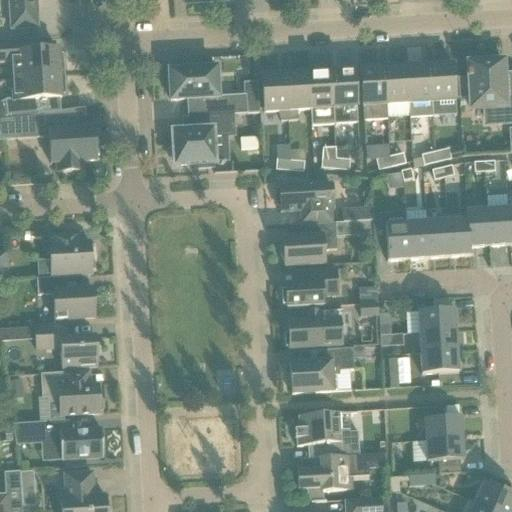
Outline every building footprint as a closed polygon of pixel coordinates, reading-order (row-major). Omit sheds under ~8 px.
[(35,0),(8,0),(10,31),(37,29),(35,0)] [(6,119),(34,116),(38,115),(36,101),(60,100),(60,95),(64,95),(63,76),(63,75),(61,56),(57,57),(57,52),(33,53),(32,42),(0,43),(0,61),(12,60),(14,98),(5,99),(6,119)] [(483,104),(484,109),(483,109),(483,111),(492,110),(493,125),(511,123),(511,97),(504,98),(502,64),(485,65),(485,62),(472,63),(472,65),(467,66),(468,75),(466,75),(466,80),(457,81),(458,100),(469,99),(469,105),(471,105),(471,104),(483,104)] [(435,69),(429,69),(432,119),(455,117),(452,67),(435,68),(435,69)] [(432,119),(429,69),(406,71),(408,106),(408,120),(432,119)] [(247,115),(246,97),(217,98),(216,85),(216,70),(168,73),(170,103),(205,100),(207,118),(232,117),(247,115)] [(385,107),(383,72),(377,72),(377,71),(359,72),(363,123),(387,122),(386,107),(385,107)] [(406,71),(383,72),(385,107),(386,107),(408,106),(406,71)] [(336,75),(330,75),(333,126),(357,124),(356,109),(353,73),(336,74),(336,75)] [(330,75),(307,77),(309,112),(310,128),(333,126),(330,75)] [(280,124),(287,123),(284,78),(278,78),(278,77),(261,78),(263,115),(277,114),(280,124)] [(296,113),(309,112),(307,77),(284,78),(287,123),(297,122),(296,113)] [(64,112),(38,115),(34,116),(35,139),(48,138),(49,166),(55,165),(56,175),(82,174),(82,164),(96,163),(96,158),(99,158),(98,143),(95,143),(94,129),(78,130),(77,111),(64,112)] [(247,116),(238,116),(239,130),(259,129),(258,115),(247,116)] [(233,138),(232,117),(207,118),(187,119),(183,120),(183,134),(171,134),(173,152),(170,152),(170,163),(173,163),(174,168),(194,167),(194,171),(212,170),(212,166),(213,165),(212,139),(233,138)] [(450,162),(448,151),(434,154),(436,165),(450,162)] [(436,165),(434,154),(421,157),(423,168),(436,165)] [(404,166),(402,156),(388,159),(391,169),(404,166)] [(391,169),(388,159),(376,162),(378,173),(391,169)] [(321,160),(320,170),(334,172),(335,161),(321,160)] [(348,173),(349,162),(335,161),(334,172),(348,173)] [(289,173),(289,163),(276,162),(275,172),(289,173)] [(289,173),(302,174),(303,167),(303,164),(289,163),(289,173)] [(484,174),(484,164),(473,165),(473,175),(484,174)] [(494,174),(493,164),(484,164),(484,174),(494,174)] [(453,178),(450,168),(441,170),(443,180),(453,178)] [(443,180),(441,170),(431,173),(433,183),(443,180)] [(412,181),(410,171),(400,174),(402,184),(412,181)] [(279,210),(280,215),(299,214),(300,226),(305,225),(305,226),(331,225),(330,212),(332,212),(330,187),(278,190),(278,193),(274,197),(274,206),(279,210)] [(341,213),(342,225),(372,223),(371,211),(341,213)] [(509,248),(507,211),(487,212),(489,249),(509,248)] [(489,249),(487,212),(465,213),(465,221),(466,221),(468,251),(469,251),(489,249)] [(424,213),(404,214),(404,215),(407,262),(427,261),(425,224),(424,213)] [(404,215),(371,217),(372,223),(372,227),(373,245),(385,245),(385,255),(386,264),(407,262),(404,215)] [(468,251),(466,221),(465,221),(445,223),(448,260),(469,259),(469,251),(468,251)] [(448,260),(445,223),(425,224),(427,261),(448,260)] [(279,254),(280,256),(283,263),(283,269),(323,266),(322,251),(334,250),(333,226),(305,228),(305,240),(281,241),(282,247),(279,254)] [(91,273),(94,270),(93,263),(90,260),(89,244),(75,245),(74,236),(49,238),(50,247),(48,247),(53,279),(91,276),(91,273)] [(281,292),(282,307),(285,307),(286,311),(322,309),(321,299),(336,298),(335,272),(311,273),(311,285),(284,287),(285,292),(281,292)] [(66,292),(65,279),(35,281),(37,296),(51,296),(53,323),(94,320),(92,290),(66,292)] [(360,319),(377,320),(377,307),(360,307),(360,319)] [(455,333),(454,312),(416,314),(418,336),(455,333)] [(304,323),(286,324),(287,335),(284,335),(284,349),(288,348),(288,352),(339,349),(338,327),(342,327),(341,313),(303,315),(304,323)] [(388,326),(378,326),(379,339),(389,338),(388,326)] [(33,330),(34,353),(59,352),(60,371),(97,369),(95,340),(66,342),(65,328),(33,330)] [(456,354),(455,333),(418,336),(419,356),(456,354)] [(389,338),(379,339),(379,348),(388,348),(389,347),(389,338)] [(289,366),(290,397),(334,395),(333,372),(352,371),(351,351),(319,353),(320,364),(289,366)] [(457,375),(456,354),(419,356),(420,377),(457,375)] [(99,414),(101,412),(101,405),(99,403),(98,387),(89,387),(88,374),(39,377),(40,399),(46,399),(46,404),(57,404),(58,419),(99,417),(99,414)] [(396,376),(388,376),(389,390),(397,390),(396,376)] [(4,382),(7,400),(24,397),(21,379),(4,382)] [(457,408),(444,409),(444,417),(457,417),(457,408)] [(327,460),(340,460),(358,459),(357,434),(349,435),(349,432),(339,432),(338,416),(320,417),(320,418),(297,419),(297,432),(293,432),(294,441),(295,441),(295,449),(326,447),(327,460)] [(461,441),(460,420),(423,422),(424,444),(461,441)] [(45,424),(11,426),(14,442),(46,440),(46,445),(59,444),(60,462),(102,460),(100,432),(72,434),(72,423),(45,424)] [(463,463),(461,441),(424,444),(407,445),(409,466),(463,463)] [(376,445),(364,446),(364,457),(376,456),(376,445)] [(319,473),(296,474),(296,492),(312,491),(312,504),(310,504),(310,505),(325,505),(324,494),(345,493),(344,478),(349,477),(367,476),(366,472),(378,471),(378,469),(387,469),(386,457),(358,459),(340,460),(327,460),(319,461),(319,471),(319,473)] [(0,511),(21,511),(19,473),(3,474),(4,498),(0,498),(0,511)] [(60,501),(61,511),(105,511),(104,498),(92,499),(91,492),(92,492),(91,476),(64,477),(65,501),(60,501)] [(421,488),(434,487),(434,477),(421,478),(421,488)] [(421,478),(408,479),(408,489),(421,488),(421,478)] [(470,504),(489,511),(511,511),(511,499),(479,485),(470,504)] [(345,504),(345,511),(380,511),(380,502),(345,504)] [(489,511),(470,504),(466,502),(461,511),(489,511)]
